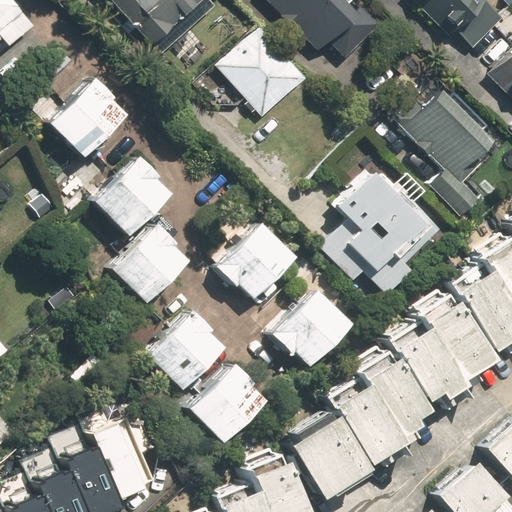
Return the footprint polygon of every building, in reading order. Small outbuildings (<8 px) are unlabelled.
[(97,0),(150,55),(205,4),(201,0),(97,0)] [(255,0),(307,51),(316,41),(335,61),(369,27),(341,0),(255,0)] [(511,26),(483,0),(402,0),(438,33),(441,29),(464,51),(485,28),(505,48),(479,76),(511,107),(511,26)] [(0,47),(22,25),(0,2),(0,47)] [(207,68),(252,118),(295,79),(250,29),(207,68)] [(82,78),(33,128),(68,161),(116,111),(82,78)] [(390,127),(434,172),(422,183),(453,216),(474,195),(450,171),(485,137),(444,95),(434,104),(424,94),(390,127)] [(69,196),(109,239),(161,191),(130,157),(101,184),(92,175),(69,196)] [(364,168),(318,211),(332,225),(311,245),(343,278),(351,270),(376,297),(402,273),(395,266),(433,229),(407,203),(415,196),(395,175),(382,187),(364,168)] [(511,217),(481,239),(511,284),(511,217)] [(130,310),(173,262),(161,251),(167,244),(143,223),(94,278),(130,310)] [(250,224),(199,271),(217,291),(222,287),(237,303),(283,261),(250,224)] [(465,260),(457,266),(511,346),(511,345),(511,284),(481,239),(460,253),(465,260)] [(457,266),(414,295),(462,364),(492,343),(500,354),(511,346),(457,266)] [(300,295),(254,339),(273,359),(277,355),(291,370),(333,329),(300,295)] [(402,319),(395,324),(450,403),(477,385),(462,364),(414,295),(394,308),(402,319)] [(183,310),(132,356),(166,394),(217,347),(183,310)] [(395,324),(355,351),(398,412),(413,402),(419,411),(428,405),(434,414),(450,403),(395,324)] [(324,372),(330,380),(385,461),(417,439),(398,412),(355,351),(324,372)] [(220,367),(170,412),(204,449),(253,403),(220,367)] [(372,470),(385,461),(330,380),(304,398),(312,410),(304,415),(344,474),(365,460),(372,470)] [(86,421),(61,431),(92,505),(144,483),(132,454),(142,449),(126,412),(89,427),(86,421)] [(511,494),(511,434),(497,419),(455,459),(486,490),(494,483),(508,498),(511,494)] [(299,422),(259,449),(299,508),(340,481),(299,422)] [(92,511),(95,511),(92,505),(61,431),(30,444),(58,511),(92,511)] [(58,511),(30,444),(6,454),(14,473),(5,477),(19,511),(58,511)] [(218,467),(227,486),(238,511),(282,511),(255,451),(218,467)] [(491,511),(447,471),(412,508),(416,511),(491,511)] [(19,511),(5,477),(0,478),(0,511),(19,511)] [(200,510),(194,511),(238,511),(227,486),(196,499),(200,510)]
